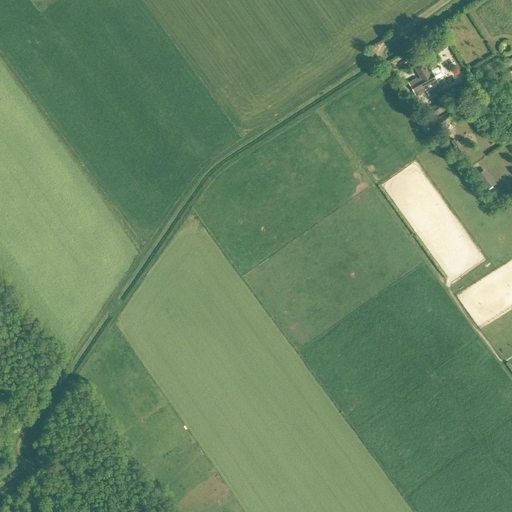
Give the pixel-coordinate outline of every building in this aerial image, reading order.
[(429,75),(422,64),(414,68),(420,79),(416,81),(416,79),(408,84),(415,97),(435,86),(433,83),(436,81),(432,73),(429,75)] [(445,90),(439,93),(443,100),(449,97),(445,90)] [(441,101),(428,108),(433,116),(445,110),(441,101)] [(447,113),(435,120),(440,128),(452,121),(447,113)] [(475,174),(485,189),(494,183),(484,168),(475,174)]
